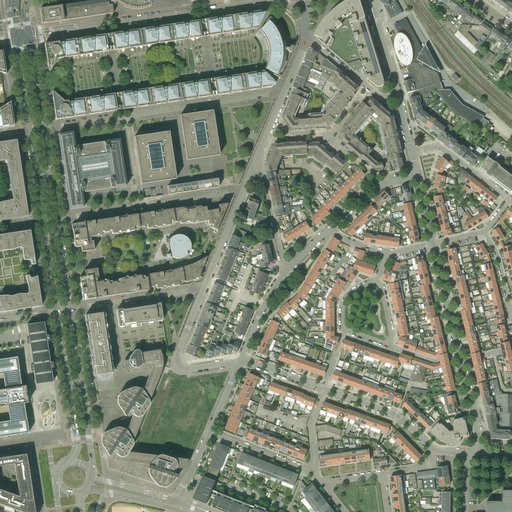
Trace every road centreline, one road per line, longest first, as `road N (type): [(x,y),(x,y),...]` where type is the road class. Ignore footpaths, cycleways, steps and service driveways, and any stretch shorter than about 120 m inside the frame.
road 1 (tertiary): [(92,473),(69,308)]
road 2 (residential): [(125,117),(284,92)]
road 3 (residential): [(239,361),(178,365),(204,289)]
road 4 (residential): [(69,308),(204,289)]
road 5 (residential): [(58,31),(186,12)]
road 6 (residential): [(433,450),(393,414),(323,389)]
road 7 (tertiary): [(57,310),(76,434)]
